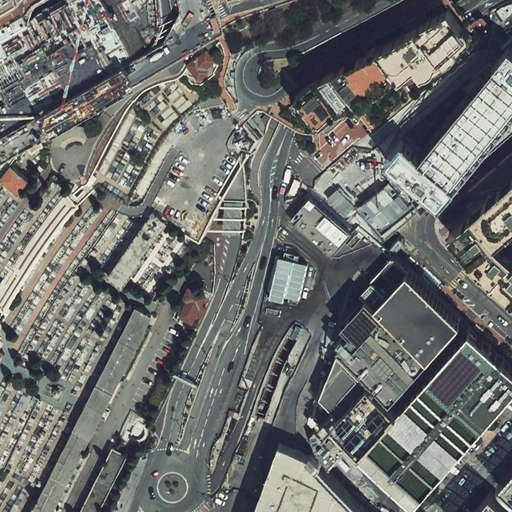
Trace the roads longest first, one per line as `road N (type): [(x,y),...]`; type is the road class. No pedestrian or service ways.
road 1 (tertiary): [(421,0),(266,96),(247,88),(248,61),(386,0)]
road 2 (primary): [(194,0),(234,224),(226,275),(196,356)]
road 3 (primary): [(268,227),(276,153),(308,104),(468,12)]
road 4 (tertiary): [(264,0),(213,18),(0,145)]
road 5 (primary): [(192,476),(252,305),(268,227)]
road 6 (tertiary): [(511,328),(431,251),(425,233),(434,213),(511,146)]
road 7 (tertiary): [(0,140),(158,46),(173,30),(173,0)]
road 8 (primary): [(268,227),(196,356)]
